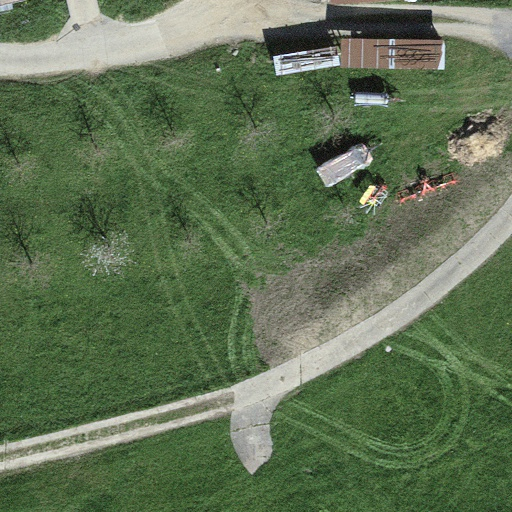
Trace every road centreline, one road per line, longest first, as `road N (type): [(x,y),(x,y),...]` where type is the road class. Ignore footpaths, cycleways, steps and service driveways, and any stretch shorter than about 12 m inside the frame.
road 1 (track): [(0,474),(241,406),(413,317),(511,239)]
road 2 (track): [(511,39),(256,21),(0,68)]
